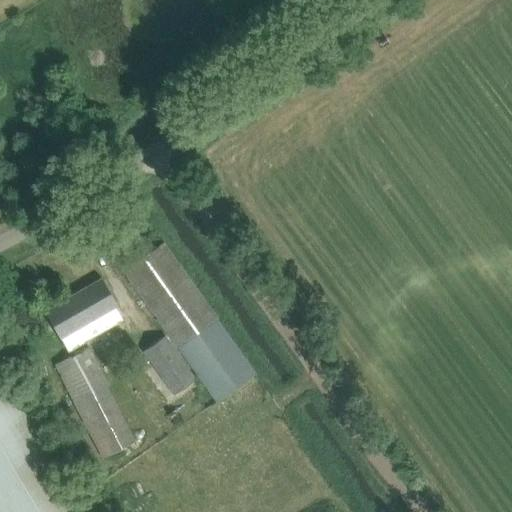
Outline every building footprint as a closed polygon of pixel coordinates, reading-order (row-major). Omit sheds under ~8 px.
[(163,242),(124,270),(179,348),(207,388),(216,401),(256,373),(218,320),(163,242)] [(119,308),(112,295),(102,278),(45,311),(62,341),(119,308)] [(193,378),(165,339),(146,353),(173,392),(193,378)] [(90,348),(57,365),(75,399),(108,382),(90,348)] [(0,511),(88,511),(0,358),(0,511)]
